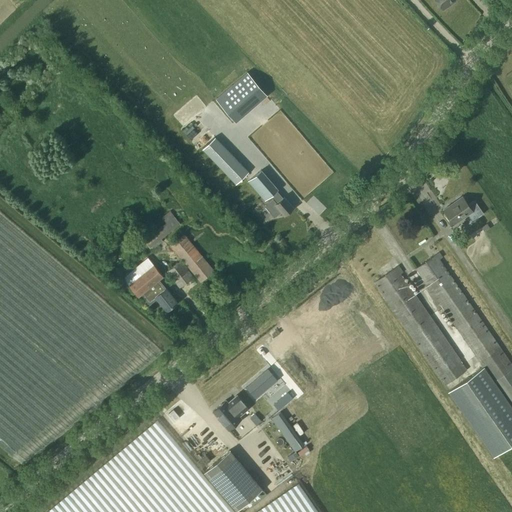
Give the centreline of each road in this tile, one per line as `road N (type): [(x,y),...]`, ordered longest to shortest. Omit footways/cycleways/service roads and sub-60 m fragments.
road 1 (tertiary): [(0,510),(315,255),(392,173)]
road 2 (unclassified): [(511,340),(392,173)]
road 3 (tertiary): [(392,173),(511,6)]
